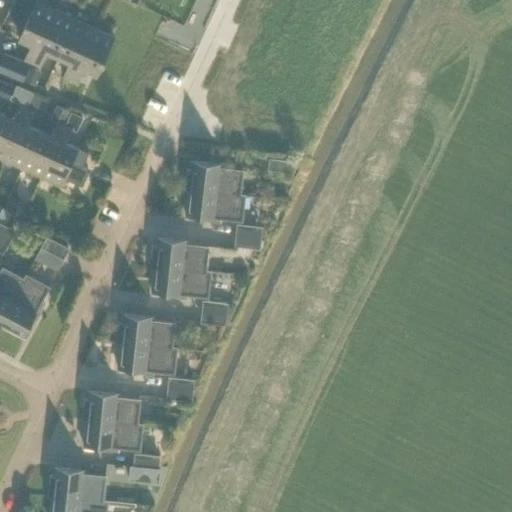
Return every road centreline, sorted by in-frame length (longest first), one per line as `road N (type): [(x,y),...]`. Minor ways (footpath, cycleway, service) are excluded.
road 1 (residential): [(52,396),(167,140),(161,103),(193,30)]
road 2 (residential): [(0,510),(52,396)]
